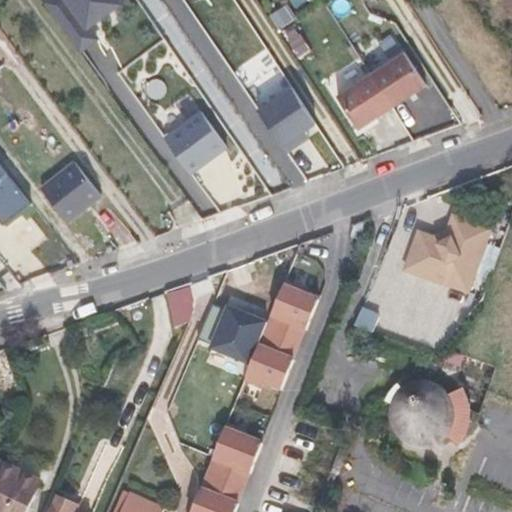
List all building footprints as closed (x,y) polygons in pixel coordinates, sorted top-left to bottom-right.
[(112,0),(47,0),(45,2),(77,44),(93,32),(84,21),(112,0)] [(511,0),(503,0),(511,12),(511,0)] [(427,83),(405,51),(339,95),(360,127),(427,83)] [(306,129),(317,121),(293,84),(258,107),(287,149),(300,140),(297,135),(306,129)] [(228,147),(202,111),(165,137),(191,172),(228,147)] [(300,140),(309,134),(306,129),(297,135),(300,140)] [(104,195),(76,160),(43,187),(70,221),(104,195)] [(0,218),(5,225),(32,204),(0,163),(0,218)] [(453,236),(460,215),(455,213),(449,230),(437,236),(420,231),(418,235),(440,243),(453,236)] [(470,289),(492,226),(460,215),(453,236),(440,243),(418,235),(407,267),(470,289)] [(357,223),(352,235),(362,239),(370,218),(357,223)] [(305,286),(288,280),(274,314),(268,329),(296,341),(302,326),(309,329),(321,298),(307,293),(305,286)] [(379,317),(362,310),(356,326),(373,332),(379,317)] [(309,329),(302,326),(296,341),(290,356),(297,359),(309,329)] [(296,341),(268,329),(248,379),(264,386),(270,383),(284,389),(297,359),(290,356),(296,341)] [(452,419),(453,414),(452,409),(451,404),(449,400),(447,396),(443,392),(440,389),(435,387),(433,386),(426,384),(421,384),(416,385),(411,386),(407,389),(403,392),(399,395),(397,399),(395,404),(394,408),(393,413),(393,418),(395,423),(396,427),(399,431),(402,435),(406,438),(410,441),(413,442),(420,443),(425,443),(430,443),(433,449),(443,445),(440,438),(443,436),(446,432),(449,428),(451,423),(452,419)] [(247,433),(229,426),(208,475),(239,488),(245,472),(252,475),(264,445),(250,440),(247,433)] [(1,461),(0,462),(0,511),(28,511),(44,481),(1,461)] [(252,475),(245,472),(239,488),(232,503),(239,505),(252,475)] [(239,488),(208,475),(193,511),(236,511),(239,505),(232,503),(239,488)] [(130,493),(121,511),(164,511),(166,509),(130,493)] [(57,496),(49,511),(76,511),(79,506),(57,496)]
